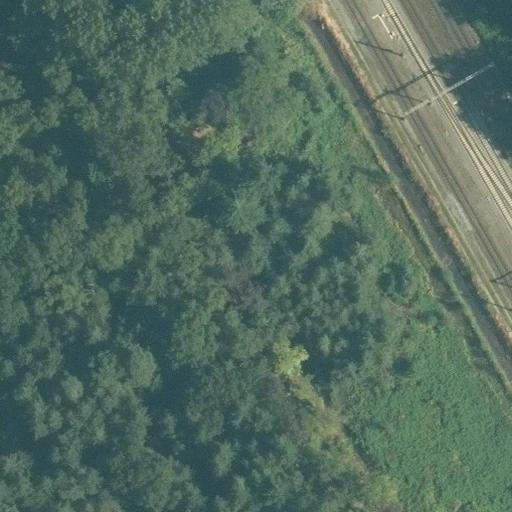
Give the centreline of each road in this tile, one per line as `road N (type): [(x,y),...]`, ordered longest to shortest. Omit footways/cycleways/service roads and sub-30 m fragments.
road 1 (track): [(369,511),(35,0)]
road 2 (track): [(511,414),(312,64),(249,0)]
road 3 (track): [(145,171),(0,265)]
